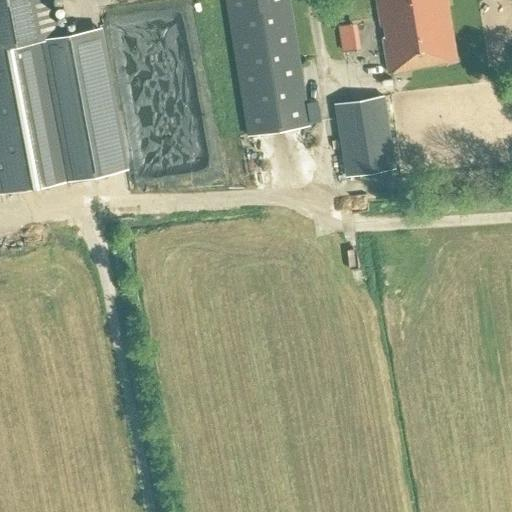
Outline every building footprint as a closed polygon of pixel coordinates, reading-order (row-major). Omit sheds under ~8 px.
[(60,33),(54,0),(0,0),(0,192),(129,169),(103,26),(60,33)] [(288,0),(225,0),(248,133),(309,123),(288,0)] [(446,0),(376,0),(389,70),(456,58),(446,0)] [(383,96),(335,104),(347,174),(395,166),(383,96)] [(223,164),(229,180),(252,172),(247,156),(223,164)]
